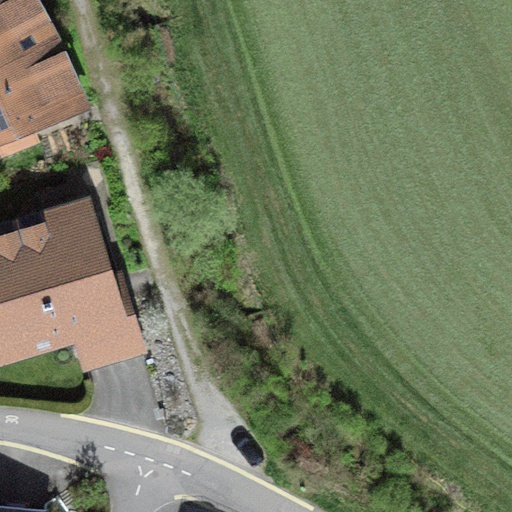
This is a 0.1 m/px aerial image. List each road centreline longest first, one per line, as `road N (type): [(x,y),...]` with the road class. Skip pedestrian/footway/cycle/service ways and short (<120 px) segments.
road 1 (residential): [(0,418),(131,426),(163,438)]
road 2 (residential): [(163,438),(283,511)]
